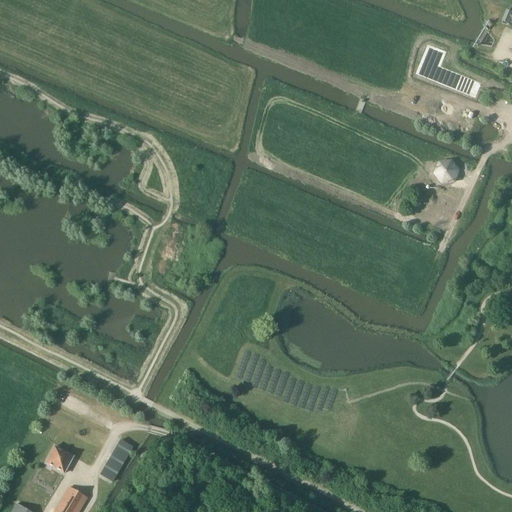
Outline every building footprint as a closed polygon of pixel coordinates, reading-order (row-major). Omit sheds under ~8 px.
[(511,19),(511,12),(507,10),(502,21),(509,24),(511,19)] [(460,170),(454,160),(440,163),(435,174),(444,183),(456,182),(460,170)] [(120,440),(110,458),(100,475),(112,482),(132,448),(120,440)] [(63,474),(72,457),(55,447),(46,464),(63,474)] [(78,511),(87,499),(69,488),(54,511),(78,511)]
